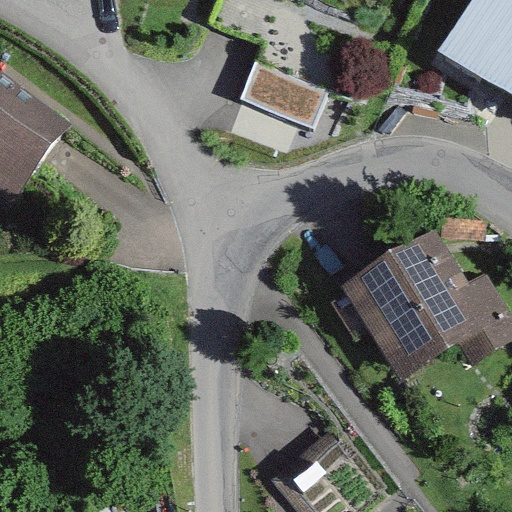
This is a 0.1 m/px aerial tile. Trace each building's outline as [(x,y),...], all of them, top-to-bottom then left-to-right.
[(511,0),(474,0),(440,54),(511,99),(511,0)] [(329,92),(256,64),(241,103),(314,131),(329,92)] [(72,124),(0,69),(0,202),(7,208),(72,124)] [(470,287),(435,231),(343,287),(402,382),(449,354),(460,372),(511,340),(511,318),(487,276),(470,287)] [(357,511),(376,498),(338,447),(273,494),(286,511),(357,511)]
